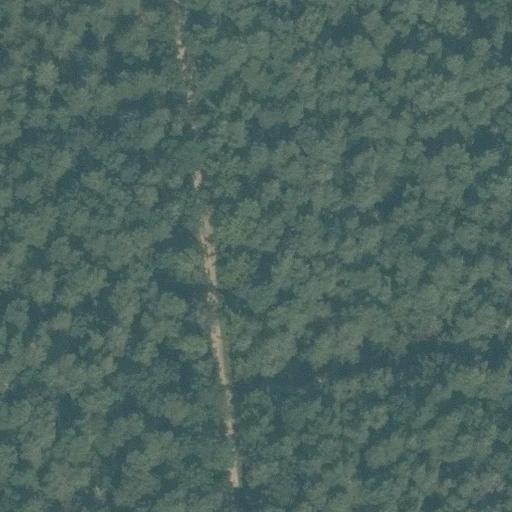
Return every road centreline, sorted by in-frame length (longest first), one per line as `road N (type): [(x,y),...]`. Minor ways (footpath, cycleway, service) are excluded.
road 1 (track): [(179,0),(240,511)]
road 2 (track): [(511,362),(226,392)]
road 3 (track): [(192,108),(0,166)]
